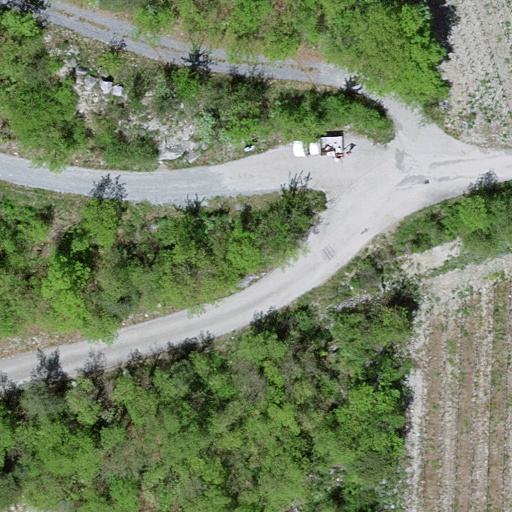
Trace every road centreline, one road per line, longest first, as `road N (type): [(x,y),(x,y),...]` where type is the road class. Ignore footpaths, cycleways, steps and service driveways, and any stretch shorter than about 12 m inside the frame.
road 1 (track): [(0,0),(191,58),(330,74),(394,111),(401,172)]
road 2 (track): [(0,395),(213,328),(359,233),(401,172)]
road 3 (track): [(401,172),(319,166),(235,184),(55,187),(0,172)]
